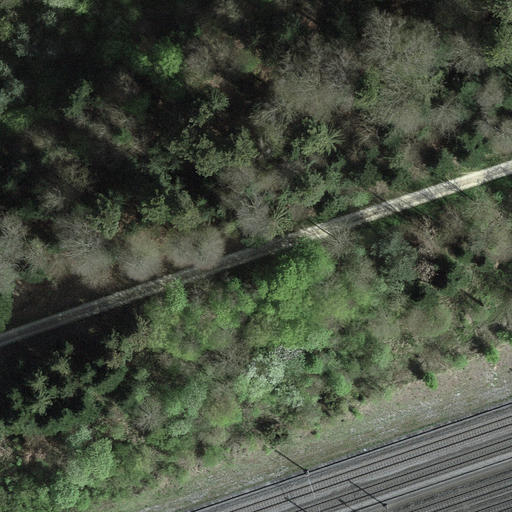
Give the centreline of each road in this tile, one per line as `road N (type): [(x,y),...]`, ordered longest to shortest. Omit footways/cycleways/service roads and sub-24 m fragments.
road 1 (track): [(511,167),(0,339)]
road 2 (track): [(511,388),(155,511)]
